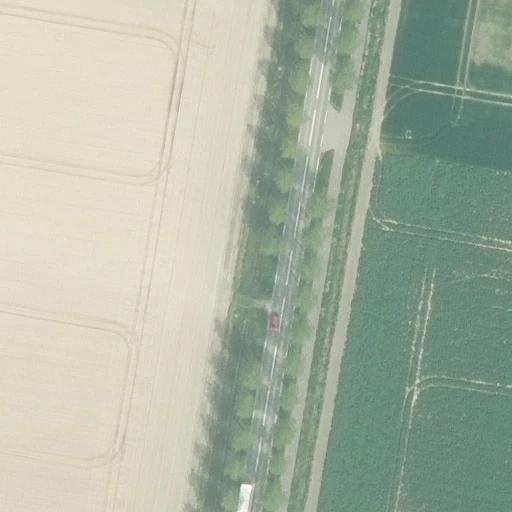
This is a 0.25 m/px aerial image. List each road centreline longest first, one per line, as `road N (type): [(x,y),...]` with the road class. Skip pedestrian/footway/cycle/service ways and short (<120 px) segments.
road 1 (track): [(189,511),(275,0)]
road 2 (tertiary): [(248,511),(333,0)]
